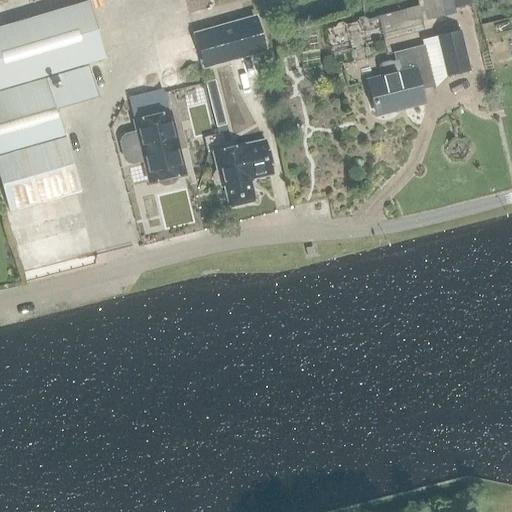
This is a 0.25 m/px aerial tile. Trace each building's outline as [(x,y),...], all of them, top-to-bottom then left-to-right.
[(476,4),(475,0),(421,0),(417,1),(418,6),(377,16),(380,28),(419,18),(420,22),(455,13),(454,10),(476,4)] [(88,3),(0,29),(0,89),(105,59),(88,3)] [(202,64),(265,46),(256,13),(192,31),(202,64)] [(470,71),(460,32),(437,37),(447,77),(470,71)] [(423,104),(417,81),(432,77),(424,46),(394,55),(396,61),(392,62),(388,61),(381,64),(379,65),(379,70),(381,79),(368,83),(376,116),(423,104)] [(65,135),(64,136),(57,110),(98,98),(88,68),(0,93),(0,179),(10,212),(82,192),(65,135)] [(197,93),(185,97),(191,119),(203,115),(197,93)] [(135,120),(138,132),(125,135),(122,138),(121,142),(125,159),(128,163),(132,164),(145,160),(150,182),(156,181),(160,184),(164,186),(172,184),(175,181),(177,176),(183,175),(169,113),(135,120)] [(214,184),(218,186),(219,186),(220,189),(224,187),(229,208),(255,202),(250,182),(254,181),(254,180),(273,176),(265,141),(245,146),(245,145),(227,149),(211,154),(216,171),(214,172),(212,176),(214,184)]
